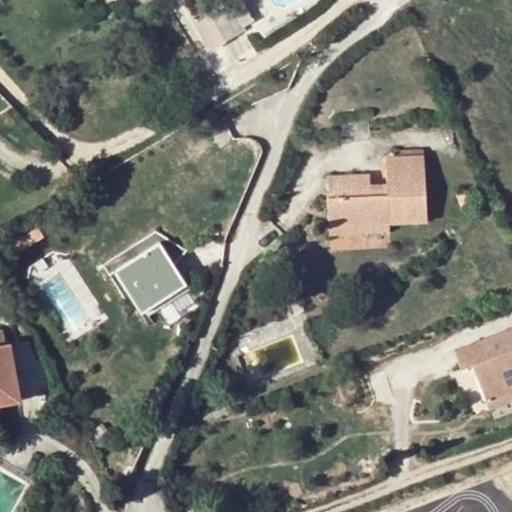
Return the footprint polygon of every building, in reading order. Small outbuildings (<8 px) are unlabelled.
[(243,17),(247,15),(239,0),(237,0),(228,5),(236,21),(243,17)] [(241,33),(239,29),(235,21),(236,21),(228,5),(196,21),(210,49),(216,46),(241,33)] [(247,25),(243,17),(236,21),(235,21),(239,29),(247,25)] [(329,225),(388,222),(425,221),(422,156),(385,157),(386,189),(368,190),(368,177),(326,179),(329,225)] [(388,222),(329,225),(329,237),(388,234),(388,222)] [(115,270),(141,313),(156,303),(153,298),(183,279),(158,241),(115,270)] [(153,298),(156,303),(160,309),(180,295),(189,289),(183,279),(153,298)] [(0,329),(0,341),(9,340),(7,328),(0,329)] [(511,328),(448,352),(455,370),(461,368),(475,405),(511,391),(511,328)] [(0,346),(0,405),(19,403),(10,345),(0,346)] [(511,400),(511,391),(475,405),(478,414),(511,400)]
